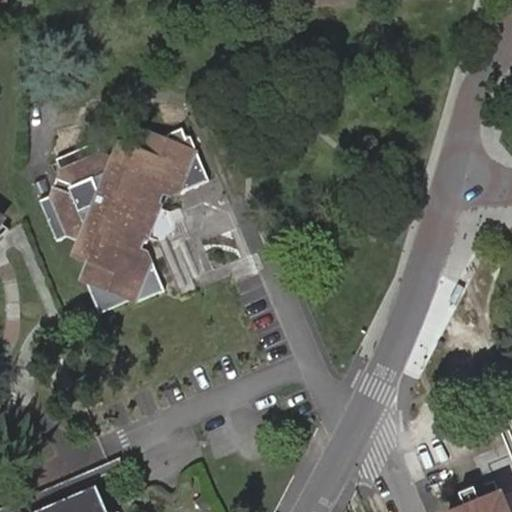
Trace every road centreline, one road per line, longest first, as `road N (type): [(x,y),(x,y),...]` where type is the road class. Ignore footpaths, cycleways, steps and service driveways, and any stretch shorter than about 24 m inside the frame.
road 1 (tertiary): [(457,166),(419,294),(355,431)]
road 2 (tertiary): [(511,41),(479,84),(457,166)]
